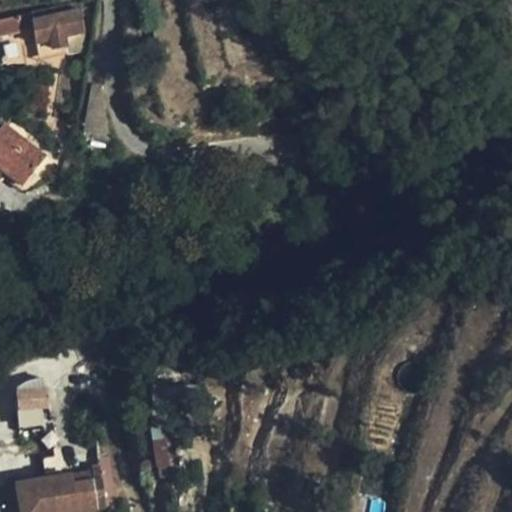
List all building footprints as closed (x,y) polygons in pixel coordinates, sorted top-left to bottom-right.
[(25,13),(31,43),(49,40),(51,49),(61,48),(60,39),(83,34),(77,3),(25,13)] [(25,13),(0,17),(0,56),(24,53),(22,45),(31,43),(25,13)] [(101,92),(92,90),(87,135),(110,138),(101,92)] [(9,135),(0,145),(0,177),(23,195),(47,163),(9,135)] [(47,426),(45,390),(13,391),(15,410),(30,409),(32,428),(47,426)] [(82,511),(106,506),(100,466),(91,467),(92,479),(69,484),(67,476),(15,484),(20,511),(82,511)]
